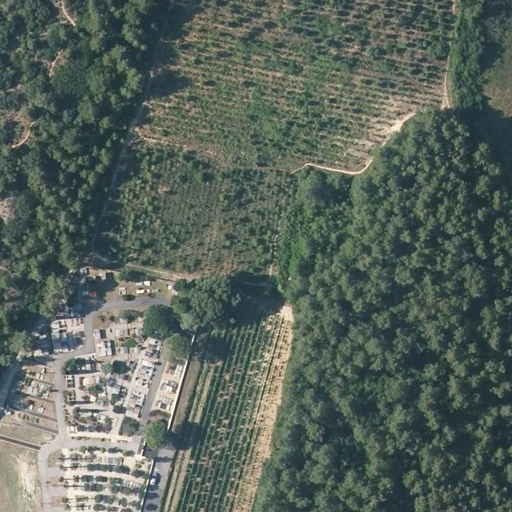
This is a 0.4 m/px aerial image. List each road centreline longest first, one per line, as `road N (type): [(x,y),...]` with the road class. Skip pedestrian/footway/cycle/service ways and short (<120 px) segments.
road 1 (track): [(452,113),(490,254),(491,287),(422,427),(407,511)]
road 2 (residential): [(64,442),(57,363),(89,348),(89,311),(164,302),(181,314),(181,330),(164,352),(134,448)]
road 3 (track): [(171,444),(211,287),(89,256)]
